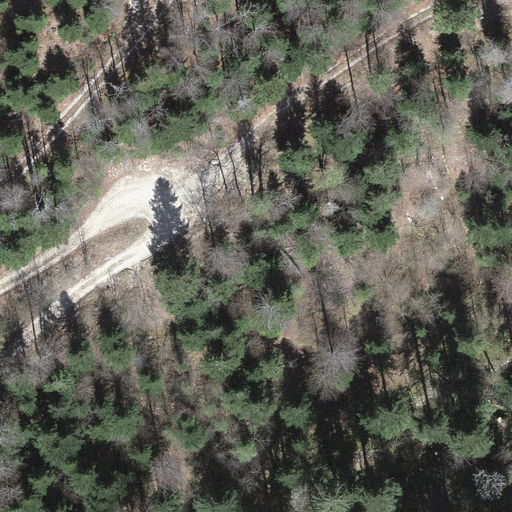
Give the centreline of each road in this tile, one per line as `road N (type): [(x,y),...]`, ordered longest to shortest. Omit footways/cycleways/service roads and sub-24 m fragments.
road 1 (track): [(468,0),(426,20),(179,201),(146,205),(0,283)]
road 2 (track): [(179,201),(168,239),(105,275),(0,357)]
